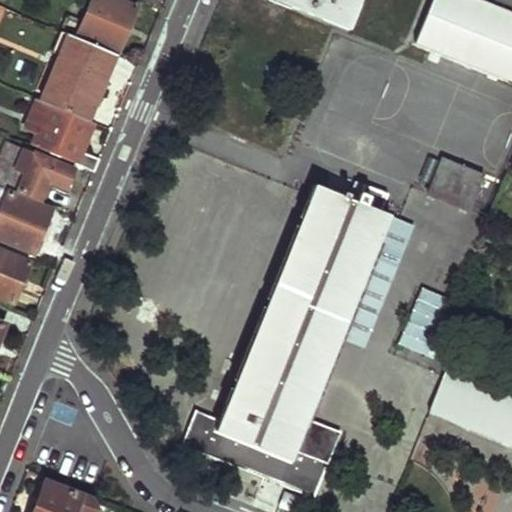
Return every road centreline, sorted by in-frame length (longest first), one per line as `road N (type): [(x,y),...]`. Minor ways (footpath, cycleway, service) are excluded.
road 1 (residential): [(189,0),(45,349)]
road 2 (residential): [(45,349),(73,366),(142,480),(201,511)]
road 3 (residential): [(0,466),(45,349)]
